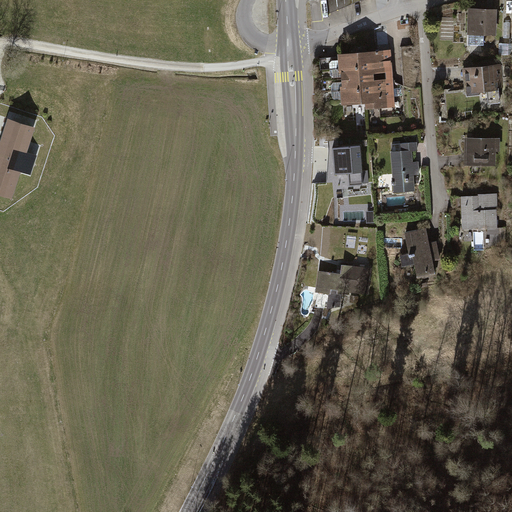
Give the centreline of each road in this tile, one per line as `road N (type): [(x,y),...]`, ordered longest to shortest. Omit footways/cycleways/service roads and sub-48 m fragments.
road 1 (secondary): [(289,43),(294,184),(280,274),(249,379),(188,511)]
road 2 (track): [(0,42),(170,66),(269,61)]
road 3 (residential): [(419,4),(435,209)]
